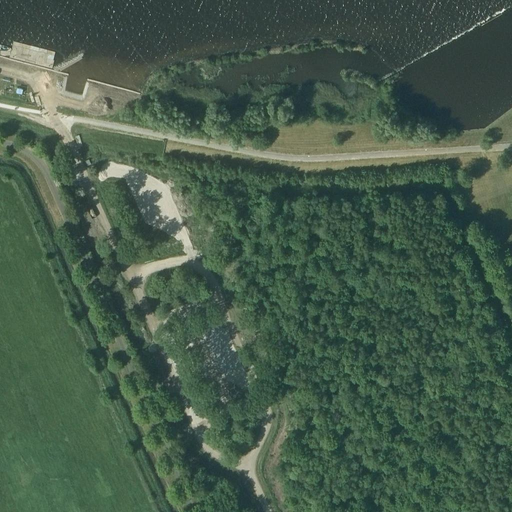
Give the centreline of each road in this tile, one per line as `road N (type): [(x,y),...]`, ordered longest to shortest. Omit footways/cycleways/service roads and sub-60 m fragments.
road 1 (track): [(261,397),(203,267),(165,262),(130,276)]
road 2 (track): [(155,330),(77,158)]
